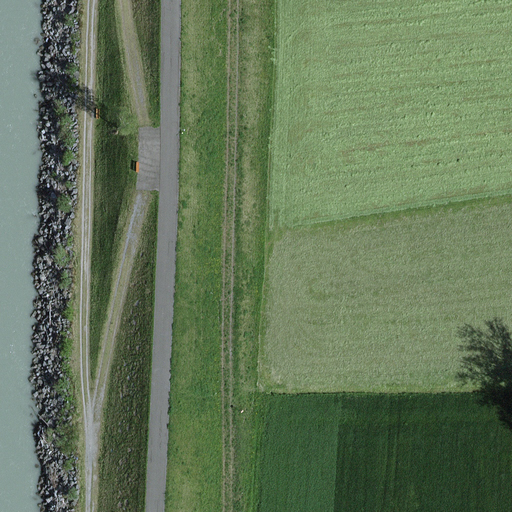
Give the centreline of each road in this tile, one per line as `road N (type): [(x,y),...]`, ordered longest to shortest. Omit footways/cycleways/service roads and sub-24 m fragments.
road 1 (track): [(230,0),(223,511)]
road 2 (track): [(86,511),(90,0)]
road 3 (track): [(122,0),(147,145),(167,161),(146,175),(90,441)]
